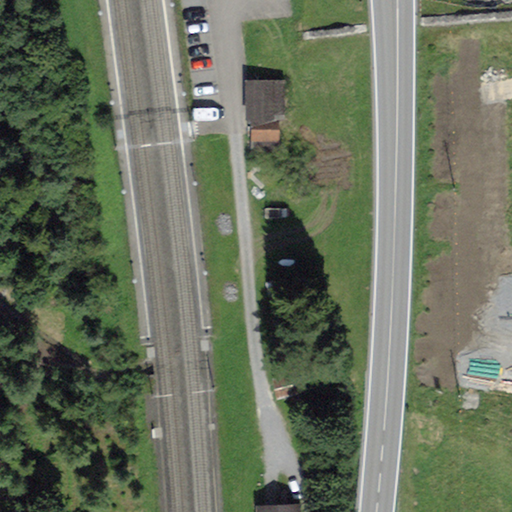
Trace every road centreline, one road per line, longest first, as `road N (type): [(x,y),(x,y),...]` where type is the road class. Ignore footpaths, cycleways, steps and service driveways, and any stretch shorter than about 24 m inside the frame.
road 1 (secondary): [(372,511),(392,243),(390,0)]
road 2 (track): [(235,125),(258,361),(270,422),(306,511)]
